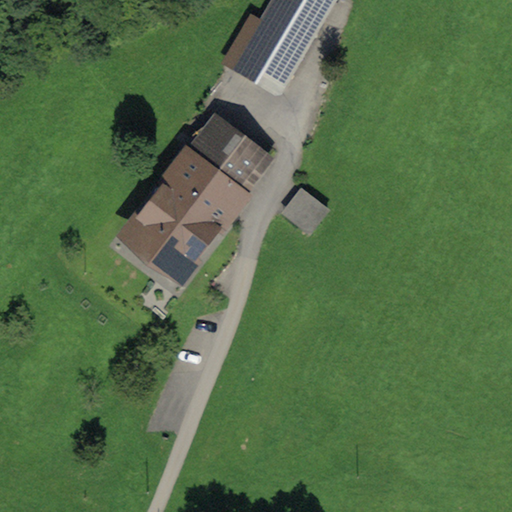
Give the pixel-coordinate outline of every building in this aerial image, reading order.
[(189,0),(166,0),(160,5),(168,17),(191,2),(189,0)] [(330,0),(277,0),(240,65),(279,88),(330,0)] [(212,122),(187,154),(193,158),(197,161),(242,197),(268,164),(212,122)] [(197,161),(193,158),(187,154),(171,173),(176,177),(130,237),(177,273),(213,227),(217,231),(243,197),(242,197),(197,161)] [(315,236),(333,207),(302,187),(283,217),(315,236)]
